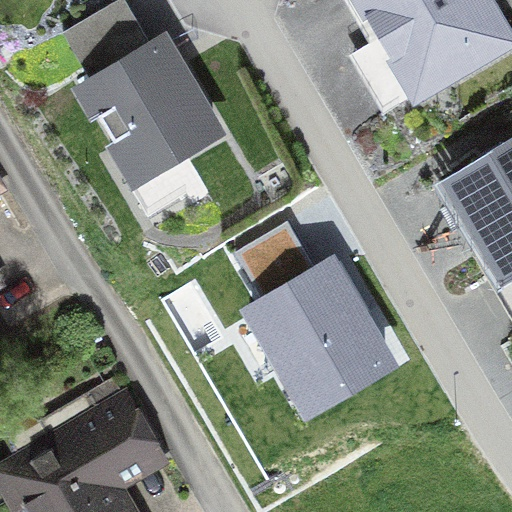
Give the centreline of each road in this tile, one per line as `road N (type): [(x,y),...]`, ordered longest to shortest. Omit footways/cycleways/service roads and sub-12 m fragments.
road 1 (residential): [(511,465),(242,0)]
road 2 (residential): [(224,511),(0,131)]
